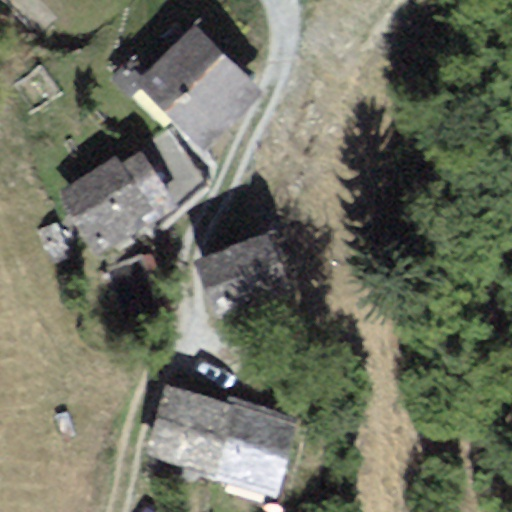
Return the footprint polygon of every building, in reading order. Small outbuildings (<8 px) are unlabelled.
[(224,97),(163,30),(113,86),(172,154),(224,97)] [(143,214),(113,153),(40,195),(69,252),(143,214)] [(250,294),(226,237),(171,263),(166,322),(250,294)] [(139,254),(105,267),(128,327),(163,313),(139,254)] [(251,426),(135,388),(106,465),(231,504),(251,426)]
